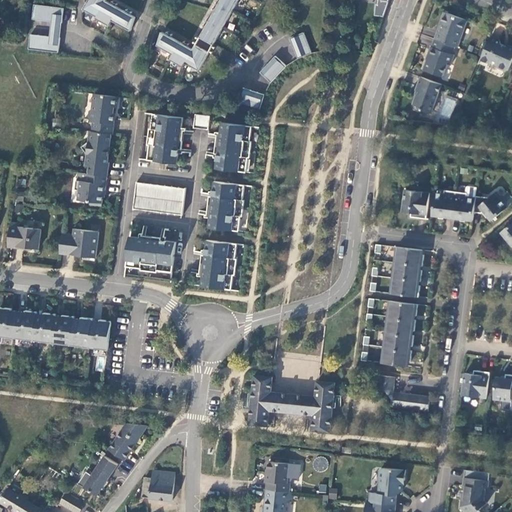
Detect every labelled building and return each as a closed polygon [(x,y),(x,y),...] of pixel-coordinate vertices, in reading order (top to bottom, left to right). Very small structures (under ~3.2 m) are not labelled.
[(113,20),(131,31),(136,17),(107,1),(107,0),(88,0),(84,8),(97,16),(96,18),(110,26),(113,20)] [(221,0),(201,37),(214,45),(239,0),(221,0)] [(62,23),(64,8),(35,4),(32,20),(52,22),(62,23)] [(438,31),(435,39),(456,47),(458,48),(468,20),(445,12),(440,24),(443,25),(440,32),(438,31)] [(61,38),(62,23),(52,22),(50,37),(61,38)] [(200,71),(210,53),(196,45),(194,50),(163,32),(158,46),(174,54),(171,59),(185,67),(187,63),(200,71)] [(299,59),(313,54),(305,32),(291,38),(299,59)] [(31,34),(29,49),(59,53),(61,38),(50,37),(31,34)] [(499,40),(491,36),(482,56),(480,60),(488,63),(491,62),(498,65),(499,68),(506,71),(509,71),(511,63),(511,45),(510,45),(507,46),(502,44),(499,40)] [(456,47),(435,39),(429,55),(431,55),(429,60),(427,60),(424,70),(443,77),(448,64),(452,65),(455,55),(453,55),(456,47)] [(272,83),(287,66),(276,56),(261,72),(272,83)] [(442,85),(421,77),(416,90),(418,91),(414,105),(422,108),(421,110),(432,114),(442,85)] [(261,109),(265,95),(244,88),(239,103),(261,109)] [(94,122),(93,131),(112,134),(113,134),(116,113),(114,113),(115,107),(117,108),(119,97),(95,94),(93,108),(91,110),(90,118),(92,121),(94,122)] [(447,95),(438,116),(448,120),(457,100),(447,95)] [(183,118),(153,114),(151,129),(150,129),(148,145),(149,145),(148,160),(178,164),(183,118)] [(210,116),(196,114),(195,128),(208,130),(210,116)] [(252,126),(222,123),(216,169),(246,173),(248,158),(250,158),(252,142),(250,141),(252,126)] [(93,131),(90,131),(89,141),(82,147),(87,154),(85,166),(90,166),(89,174),(107,176),(108,176),(110,162),(108,162),(112,134),(93,131)] [(89,174),(87,174),(86,181),(77,180),(75,189),(79,190),(79,200),(91,202),(90,204),(102,206),(104,193),(105,193),(107,176),(89,174)] [(245,185),(215,181),(208,228),(239,231),(241,217),(243,217),(245,201),(243,200),(245,185)] [(186,189),(137,182),(134,209),(183,215),(186,189)] [(456,195),(453,218),(474,220),(475,212),(477,197),(478,187),(468,186),(467,187),(466,193),(459,192),(459,196),(456,195)] [(405,190),(403,212),(412,213),(411,217),(427,219),(430,196),(424,195),(425,192),(405,190)] [(436,193),(433,216),(453,218),(456,195),(454,195),(454,192),(445,191),(445,194),(436,193)] [(490,199),(477,197),(475,212),(482,213),(484,211),(492,221),(511,203),(511,196),(507,192),(501,197),(496,192),(490,199)] [(11,222),(8,246),(26,248),(26,247),(39,249),(41,229),(20,226),(20,223),(11,222)] [(511,223),(502,232),(511,244),(511,223)] [(96,257),(99,232),(74,228),(73,234),(62,233),(60,253),(96,257)] [(176,242),(130,236),(126,267),(141,269),(141,270),(158,272),(158,270),(173,272),(176,242)] [(238,244),(207,240),(202,286),(232,290),(234,275),(235,275),(237,259),(235,259),(238,244)] [(397,247),(395,263),(421,266),(424,266),(425,255),(423,255),(423,250),(397,247)] [(421,266),(395,263),(393,278),(419,281),(421,281),(423,271),(421,270),(421,266)] [(393,278),(391,294),(420,297),(421,286),(419,285),(419,281),(393,278)] [(390,301),(388,317),(414,320),(415,316),(417,316),(419,304),(390,301)] [(1,307),(0,312),(0,336),(16,338),(19,311),(12,311),(12,309),(1,307)] [(26,312),(19,311),(16,338),(34,341),(38,313),(38,312),(26,310),(26,312)] [(44,314),(38,313),(34,341),(53,343),(56,316),(56,314),(45,313),(44,314)] [(63,317),(56,316),(53,343),(71,345),(75,318),(75,316),(63,315),(63,317)] [(81,319),(75,318),(71,345),(90,348),(93,321),(93,319),(82,317),(81,319)] [(414,320),(388,317),(386,332),(413,335),(413,331),(415,331),(417,320),(414,320)] [(109,350),(112,321),(100,320),(100,321),(93,321),(90,348),(109,350)] [(413,335),(386,332),(384,347),(411,351),(411,346),(413,346),(415,335),(413,335)] [(384,347),(382,363),(408,366),(409,362),(411,362),(413,351),(411,351),(384,347)] [(462,395),(484,398),(485,392),(488,393),(490,373),(475,370),(475,374),(465,373),(462,395)] [(275,375),(257,372),(251,421),(269,423),(271,408),(291,410),(315,413),(313,429),(330,431),(336,382),(318,380),(317,395),(273,390),(275,375)] [(494,399),(511,401),(511,375),(507,374),(506,378),(497,377),(494,399)] [(396,377),(381,375),(380,383),(395,385),(396,377)] [(395,385),(380,383),(379,390),(387,391),(390,396),(394,392),(395,385)] [(429,411),(431,397),(394,392),(390,396),(392,399),(391,407),(429,411)] [(149,427),(128,425),(111,451),(127,461),(149,427)] [(120,466),(107,457),(87,487),(96,493),(100,496),(120,466)] [(315,461),(314,469),(325,469),(326,461),(315,461)] [(268,481),(267,489),(290,491),(291,483),(288,483),(289,477),(300,478),(301,465),(270,462),(269,472),(268,472),(267,481),(268,481)] [(370,493),(369,503),(375,503),(397,505),(397,496),(403,490),(404,484),(405,484),(407,469),(383,467),(381,470),(379,481),(382,484),(381,485),(380,494),(370,493)] [(143,496),(173,499),(176,472),(154,470),(153,477),(145,477),(143,496)] [(490,480),(465,477),(464,486),(466,486),(465,499),(462,500),(461,507),(465,511),(471,511),(476,508),(479,511),(488,503),(485,500),(486,489),(489,489),(490,480)] [(336,499),(337,489),(329,488),(328,498),(336,499)] [(0,500),(0,501),(15,511),(16,511),(24,501),(7,489),(0,500)] [(293,492),(267,489),(265,506),(267,507),(266,511),(286,511),(287,501),(293,501),(293,492)] [(76,511),(83,502),(64,492),(58,504),(73,511),(76,511)] [(42,511),(43,511),(27,502),(24,501),(16,511),(42,511)] [(396,511),(397,505),(375,503),(374,509),(366,508),(365,511),(396,511)]
